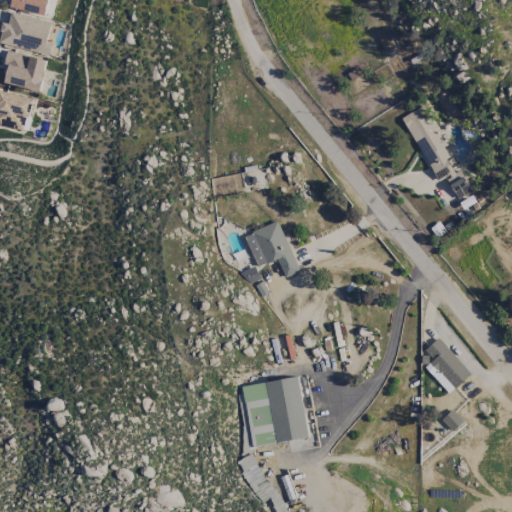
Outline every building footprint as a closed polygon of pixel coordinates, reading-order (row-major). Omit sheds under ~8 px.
[(44,15),(47,0),(11,0),(10,8),(44,15)] [(0,44),(49,55),(52,42),(46,41),(51,22),(10,13),(7,24),(2,22),(0,29),(0,44)] [(40,91),(46,59),(8,51),(1,83),(40,91)] [(34,98),(0,91),(0,125),(27,131),(34,98)] [(422,105),(401,118),(439,181),(445,177),(457,198),(470,190),(459,170),(454,173),(449,165),(454,162),(451,158),(449,159),(443,147),(446,145),(441,135),(440,136),(435,128),(436,127),(434,122),(433,122),(422,105)] [(276,220),(252,231),(253,233),(243,237),(257,266),(265,262),(266,263),(276,259),(284,277),(299,271),(276,220)] [(437,338),(424,350),(432,359),(428,362),(454,388),(470,374),(437,338)] [(297,376),(264,382),(276,442),(308,437),(297,376)] [(255,445),(275,443),(273,424),(253,426),(255,445)]
